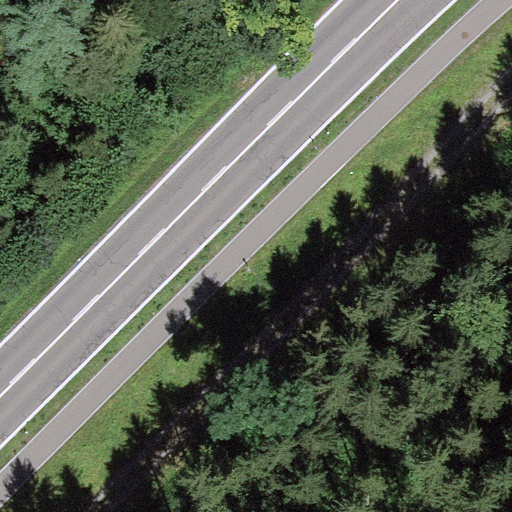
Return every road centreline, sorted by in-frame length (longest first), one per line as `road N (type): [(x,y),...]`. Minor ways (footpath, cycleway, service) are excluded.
road 1 (track): [(93,511),(511,99)]
road 2 (primary): [(0,386),(386,0)]
